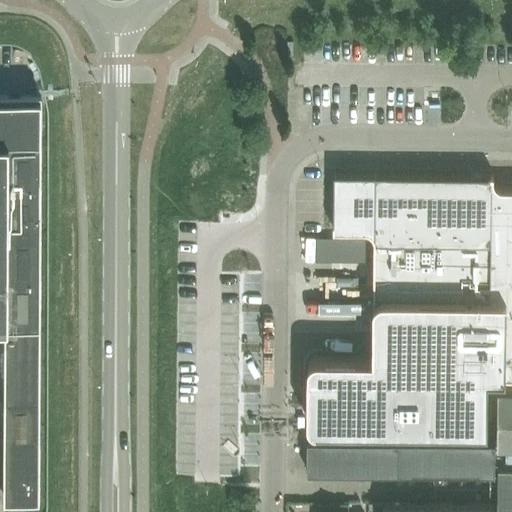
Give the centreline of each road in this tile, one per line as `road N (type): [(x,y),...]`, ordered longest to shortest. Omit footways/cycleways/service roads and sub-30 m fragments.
road 1 (unclassified): [(271,511),(274,183),(283,160),(328,135),(511,138)]
road 2 (primary): [(114,438),(115,22)]
